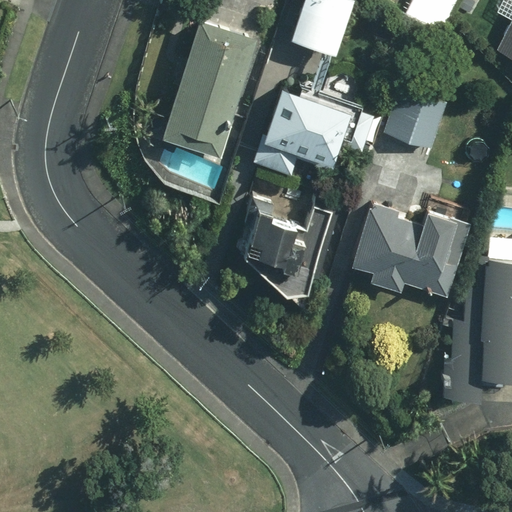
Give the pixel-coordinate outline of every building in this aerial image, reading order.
[(295,0),(283,36),(331,52),(348,0),(295,0)] [(455,0),(404,0),(443,22),(455,0)] [(511,11),(495,46),(511,54),(511,11)] [(251,33),(195,15),(157,130),(213,148),(251,33)] [(347,107),(276,82),(250,157),(287,170),(294,151),(327,162),(347,107)] [(428,147),(443,101),(393,86),(379,132),(428,147)] [(267,199),(253,194),(236,249),(279,292),(302,287),(326,210),(311,206),(305,227),(263,214),(267,199)] [(351,261),(370,267),(366,280),(395,289),(399,276),(445,291),(467,221),(423,208),(419,220),(369,205),(351,261)] [(471,283),(464,283),(462,315),(453,315),(448,392),(471,393),(473,370),(509,372),(509,363),(511,362),(511,252),(480,250),(478,267),(473,267),(471,283)]
